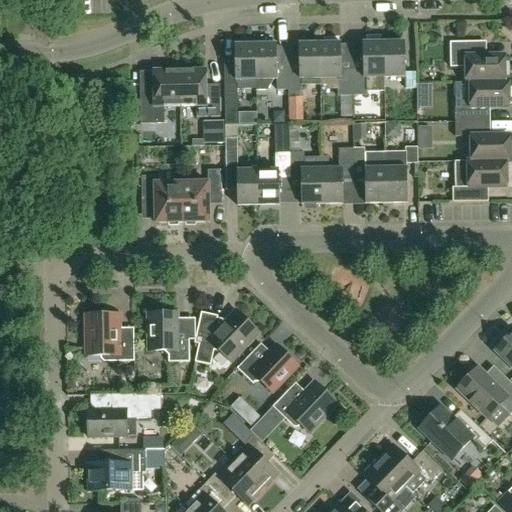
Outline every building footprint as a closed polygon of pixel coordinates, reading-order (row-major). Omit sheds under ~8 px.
[(384,43),(381,43),(381,37),(366,38),(366,44),(363,44),(363,71),(352,71),(353,97),(367,96),(367,93),(385,93),(384,78),(384,43)] [(256,45),(256,91),(267,91),(273,80),(277,80),(277,91),(288,91),(288,99),(289,99),(288,73),(277,73),(277,45),(273,45),(271,39),(261,39),(259,45),(256,45)] [(337,89),(338,97),(353,97),(352,71),(341,71),(341,44),(339,44),(339,39),(324,39),(324,44),(320,44),(320,86),(326,85),(333,89),(337,89)] [(405,74),(405,43),(384,43),(384,78),(405,78),(405,90),(416,90),(416,73),(405,74)] [(466,68),(466,83),(508,82),(505,82),(504,57),(466,57),(466,43),(450,43),(450,68),(466,68)] [(320,86),(320,44),(299,45),(299,72),(288,73),(289,99),(303,98),(302,86),(320,86)] [(238,126),(237,90),(256,89),(256,91),(256,45),(235,46),(235,85),(224,85),(225,126),(238,126)] [(180,107),(179,71),(153,72),(154,92),(140,92),(140,125),(164,125),(164,108),(180,107)] [(206,71),(179,71),(180,107),(196,107),(196,118),(220,118),(220,91),(206,91),(206,71)] [(466,84),(470,83),(470,98),(455,99),(455,123),(484,123),(483,108),(509,108),(508,82),(466,83),(466,84)] [(468,162),(468,163),(510,162),(509,136),(484,137),(484,123),(455,123),(455,138),(471,137),(471,162),(468,162)] [(225,140),(225,168),(238,167),(237,139),(225,140)] [(343,179),(354,179),(353,150),(352,150),(352,144),(351,143),(342,143),(339,147),(339,150),(338,150),(339,170),(328,170),(328,158),(322,158),(322,205),(343,205),(343,179)] [(386,169),(385,156),(364,156),(364,149),(353,150),(354,179),(365,179),(365,205),(386,204),(386,169)] [(386,169),(386,204),(407,204),(407,165),(417,164),(417,149),(405,149),(405,156),(399,154),(392,154),(387,156),(385,156),(386,169)] [(258,171),(258,206),(279,206),(279,180),(290,180),(289,154),(275,154),(275,171),(258,171)] [(289,154),(290,180),(301,180),(301,206),(322,205),(322,158),(304,159),(304,154),(289,154)] [(453,203),(481,203),(481,189),(506,188),(506,163),(510,163),(510,162),(468,163),(455,163),(455,189),(452,189),(453,203)] [(208,183),(181,184),(182,224),(209,223),(208,201),(221,201),(221,171),(208,171),(208,183)] [(258,206),(258,171),(237,172),(237,207),(258,206)] [(182,224),(181,184),(155,184),(155,177),(141,177),(142,202),(155,202),(155,224),(182,224)] [(199,345),(195,363),(210,366),(214,351),(220,353),(229,362),(257,333),(237,313),(225,326),(217,324),(218,317),(201,314),(194,344),(199,345)] [(168,363),(189,363),(189,341),(177,341),(177,315),(148,315),(149,352),(163,351),(168,356),(168,363)] [(101,360),(104,360),(104,363),(134,362),(134,335),(122,335),(119,332),(119,316),(86,316),(87,356),(101,356),(101,360)] [(511,333),(495,352),(511,368),(511,333)] [(247,359),(237,369),(253,385),(255,383),(261,383),(272,393),(297,367),(277,347),(256,368),(247,359)] [(511,414),(511,385),(507,381),(499,389),(478,369),(458,390),(488,419),(500,406),(510,416),(511,414)] [(291,388),(272,408),(293,428),(298,428),(300,425),(309,434),(337,405),(315,384),(303,396),(299,396),(291,388)] [(151,395),(112,396),(112,410),(88,411),(88,438),(126,438),(126,420),(151,419),(151,395)] [(483,451),(493,442),(472,422),(464,431),(440,408),(420,429),(452,461),(472,440),(483,451)] [(249,447),(234,463),(262,490),(271,481),(272,482),(279,476),(267,464),(275,456),(253,436),(245,444),(249,447)] [(378,462),(405,488),(412,494),(426,479),(429,482),(439,472),(421,454),(411,464),(393,447),(378,462)] [(146,474),(146,451),(114,451),(114,465),(89,465),(89,492),(142,491),(142,474),(146,474)] [(405,488),(378,462),(364,477),(382,494),(372,505),(379,511),(400,511),(391,503),(405,488)] [(207,483),(229,504),(237,496),(248,507),(255,501),(253,500),(262,490),(234,463),(219,478),(215,475),(207,483)] [(203,495),(188,510),(189,511),(221,511),(229,504),(207,483),(200,491),(203,495)] [(511,511),(511,489),(498,504),(506,511),(511,511)]
